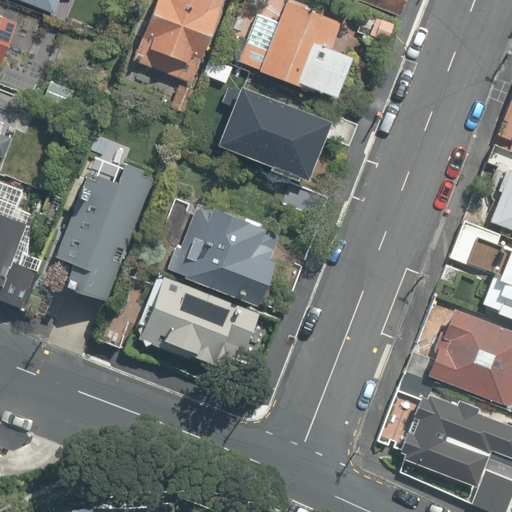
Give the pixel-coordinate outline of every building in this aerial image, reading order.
[(27,0),(59,12),(63,0),(27,0)] [(155,0),(144,27),(153,36),(147,51),(187,65),(192,51),(198,52),(222,0),(155,0)] [(343,21),(289,0),(288,0),(280,17),(261,14),(246,59),(336,94),(351,55),(337,49),(343,21)] [(409,0),(362,0),(404,15),(409,0)] [(0,9),(0,77),(4,79),(18,24),(0,9)] [(335,119),(239,87),(221,141),(309,179),(335,119)] [(0,153),(9,156),(16,139),(2,132),(6,121),(0,119),(0,153)] [(155,176),(92,152),(45,278),(108,302),(155,176)] [(511,163),(495,219),(511,225),(511,163)] [(32,212),(0,199),(0,283),(5,285),(32,212)] [(284,235),(200,200),(169,270),(265,308),(284,235)] [(508,239),(463,220),(447,256),(493,276),(508,239)] [(511,245),(508,243),(486,299),(511,309),(511,245)] [(271,317),(161,276),(141,335),(216,367),(230,343),(255,354),(271,317)] [(511,327),(454,305),(430,371),(511,399),(511,327)] [(511,414),(425,385),(401,455),(481,483),(493,447),(511,454),(511,414)]
